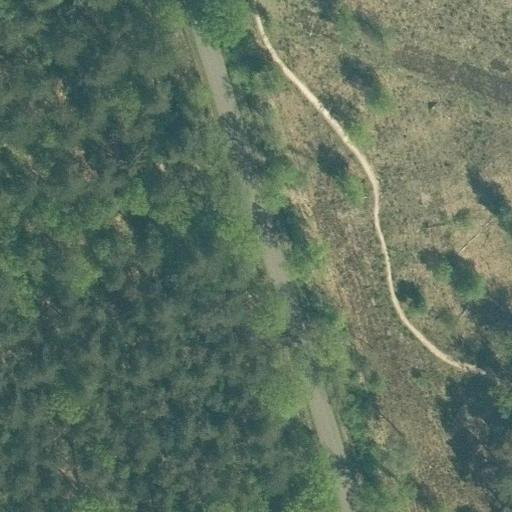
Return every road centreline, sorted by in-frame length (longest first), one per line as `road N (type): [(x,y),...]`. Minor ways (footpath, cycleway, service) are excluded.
road 1 (tertiary): [(352,511),(192,0)]
road 2 (track): [(511,91),(259,0)]
road 3 (track): [(251,187),(0,234)]
